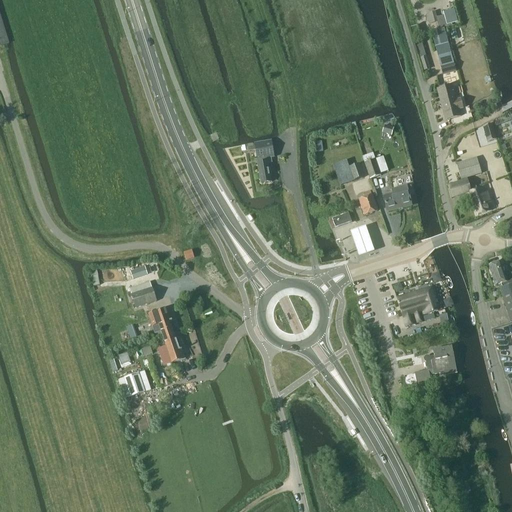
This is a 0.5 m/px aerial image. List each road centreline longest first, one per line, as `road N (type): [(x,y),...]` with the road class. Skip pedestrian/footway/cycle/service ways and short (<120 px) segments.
road 1 (unclassified): [(14,127),(53,230),(87,249),(169,251),(247,316)]
road 2 (primary): [(238,247),(184,154),(131,0)]
road 3 (unclassified): [(456,236),(396,0)]
road 4 (unclassified): [(511,433),(475,278),(483,240)]
road 5 (primary): [(412,511),(346,392)]
